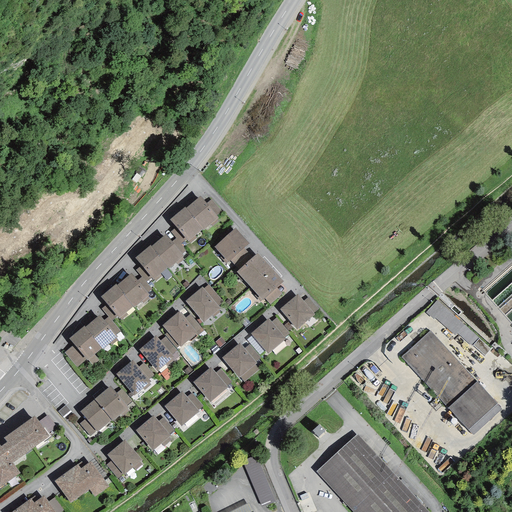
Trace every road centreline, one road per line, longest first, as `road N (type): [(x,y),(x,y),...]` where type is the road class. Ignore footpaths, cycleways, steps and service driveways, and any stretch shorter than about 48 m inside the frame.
road 1 (residential): [(17,371),(227,120),(298,0)]
road 2 (unknown): [(188,170),(295,289),(100,451)]
road 3 (unknown): [(17,371),(78,443),(0,509)]
